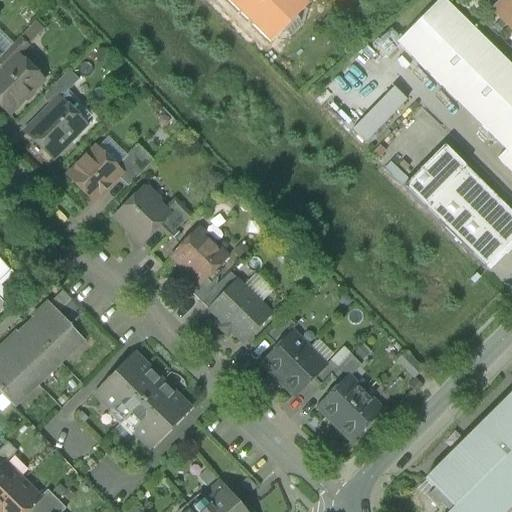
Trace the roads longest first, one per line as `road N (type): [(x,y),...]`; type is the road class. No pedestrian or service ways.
road 1 (residential): [(0,164),(325,491),(354,510)]
road 2 (residential): [(354,510),(369,473),(511,330)]
